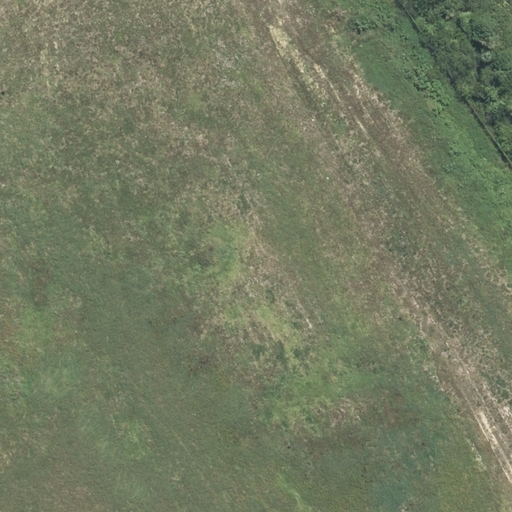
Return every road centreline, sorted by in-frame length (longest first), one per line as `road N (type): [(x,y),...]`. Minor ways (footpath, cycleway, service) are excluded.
road 1 (residential): [(422,383),(230,82),(214,72),(172,72),(0,164)]
road 2 (residential): [(422,383),(193,511)]
road 3 (residential): [(504,511),(422,383)]
